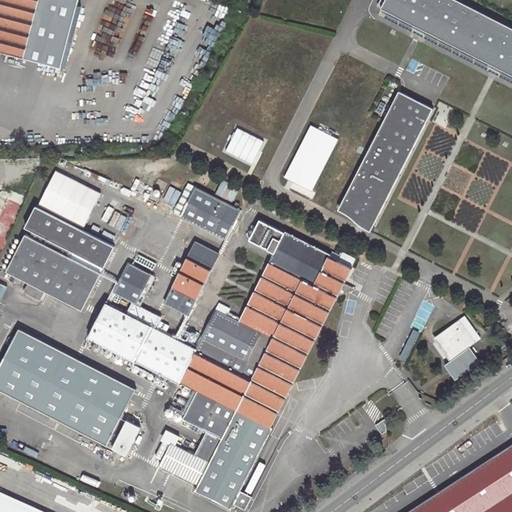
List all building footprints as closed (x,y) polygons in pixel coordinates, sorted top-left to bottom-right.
[(38,0),(0,0),(0,55),(22,62),(38,0)] [(47,69),(65,0),(38,0),(22,62),(47,69)] [(385,0),(382,7),(511,73),(511,26),(459,0),(385,0)] [(399,90),(341,207),(355,214),(354,216),(355,217),(355,219),(357,220),(358,220),(360,220),(361,219),(362,217),(375,224),(434,107),(399,90)] [(228,153),(255,163),(264,140),(237,129),(228,153)] [(235,206),(190,183),(175,212),(227,239),(242,210),(239,208),(241,204),(237,203),(235,206)] [(11,190),(0,215),(0,260),(28,197),(11,190)] [(5,272),(83,311),(102,274),(67,257),(70,251),(105,268),(116,246),(35,206),(24,228),(35,233),(32,240),(23,235),(5,272)] [(270,427),(339,295),(351,292),(348,290),(350,285),(345,283),(353,267),(340,260),(341,259),(354,265),(358,257),(345,251),(342,256),(334,252),(332,256),(261,220),(256,229),(252,227),(250,233),(253,235),(251,240),(276,253),(254,295),(251,294),(249,298),(252,300),(243,317),(220,305),(197,349),(168,333),(171,327),(161,322),(162,318),(134,304),(129,313),(108,303),(91,337),(179,382),(180,380),(197,389),(183,417),(221,436),(210,456),(209,460),(203,457),(171,441),(159,464),(196,483),(194,488),(230,506),(271,428),(270,427)] [(219,256),(196,244),(165,304),(188,316),(219,256)] [(153,275),(131,263),(116,292),(138,304),(153,275)] [(153,275),(138,304),(141,305),(156,276),(153,275)] [(0,282),(0,301),(2,303),(9,286),(0,282)] [(125,298),(116,293),(113,298),(123,303),(125,298)] [(463,317),(434,338),(449,359),(478,338),(463,317)] [(0,369),(0,391),(108,445),(136,388),(19,330),(0,369)] [(127,454),(142,425),(127,418),(113,447),(127,454)] [(511,511),(511,451),(461,485),(418,511),(511,511)] [(35,511),(0,496),(0,511),(35,511)]
